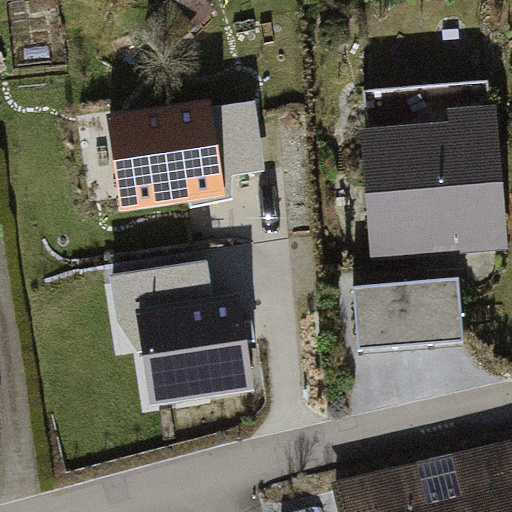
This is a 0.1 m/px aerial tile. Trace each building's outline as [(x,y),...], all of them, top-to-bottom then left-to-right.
[(210,16),(194,0),(182,0),(151,29),(172,51),(210,16)] [(494,85),(367,94),(378,253),(505,244),(494,85)] [(212,111),(114,124),(125,208),(222,195),(212,111)] [(153,317),(142,319),(154,403),(253,388),(241,305),(215,308),(210,268),(147,277),(153,317)] [(432,284),(357,289),(362,353),(437,347),(432,284)] [(511,511),(511,459),(510,451),(457,463),(460,473),(422,482),(420,472),(338,491),(342,511),(511,511)]
